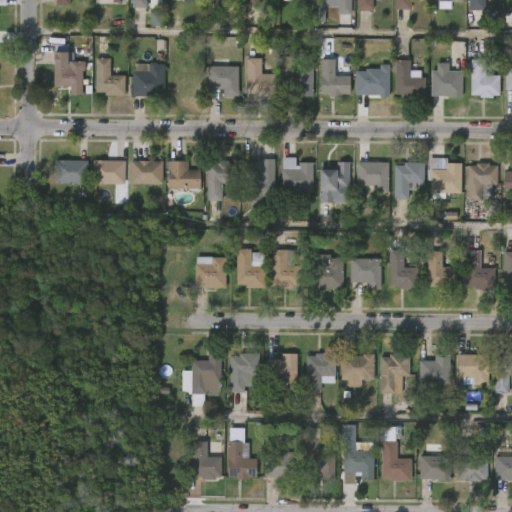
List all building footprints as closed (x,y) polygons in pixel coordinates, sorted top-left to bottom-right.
[(133,8),(131,8),(131,0),(146,0),(146,8),(133,8)] [(212,8),(206,8),(206,0),(222,0),(222,8),(212,8)] [(373,0),(373,10),(357,10),(357,0),(373,0)] [(408,0),(408,9),(391,9),(391,0),(408,0)] [(460,0),(460,2),(448,1),(448,9),(436,8),(436,0),(460,0)] [(481,11),(468,11),(468,0),(485,0),(485,11),(481,11)] [(150,27),(163,27),(164,13),(151,13),(150,27)] [(335,43),(335,76),(350,76),(349,95),(342,94),(342,97),(329,97),(329,95),(319,95),(320,42),(335,43)] [(68,45),(68,52),(74,52),(74,61),(82,61),(82,96),(74,96),(74,86),(53,86),(53,66),(50,66),(50,52),(54,52),(54,44),(68,45)] [(294,57),(294,66),(313,67),(312,97),(300,97),(300,89),(281,89),(283,57),(294,57)] [(108,66),(108,75),(123,75),(122,96),(102,95),(102,92),(92,92),(93,58),(108,58),(108,66)] [(261,59),(261,73),(275,73),(275,94),(268,94),(268,96),(255,96),(255,93),(246,93),(246,58),(261,59)] [(484,59),(484,75),(497,75),(497,95),(490,95),(490,97),(468,95),(468,59),(484,59)] [(408,60),(408,70),(418,70),(418,77),(422,77),(422,97),(402,97),(402,95),(391,94),(392,72),(388,72),(389,61),(408,60)] [(386,64),(386,97),(376,97),(376,95),(351,95),(352,71),(360,71),(360,69),(377,69),(377,64),(386,64)] [(433,97),(431,96),(431,71),(448,71),(448,64),(462,64),(462,97),(433,97)] [(164,66),(164,97),(131,96),(131,72),(134,72),(134,65),(164,66)] [(235,66),(235,96),(220,96),(220,93),(218,93),(218,102),(205,102),(204,66),(235,66)] [(511,67),(511,90),(502,90),(503,67),(511,67)] [(295,165),(298,165),(298,162),(313,163),(312,192),(300,192),(300,197),(289,197),(290,191),(280,191),(281,157),(295,158),(295,165)] [(274,159),(273,198),(263,198),(262,207),(250,207),(250,199),(240,198),(242,162),(257,162),(257,159),(274,159)] [(124,185),(92,185),(92,160),(125,161),(124,185)] [(445,160),(445,163),(459,163),(458,193),(426,192),(427,161),(445,160)] [(86,184),(54,184),(55,161),(87,161),(86,184)] [(161,184),(129,184),(130,161),(162,161),(161,184)] [(187,163),(187,170),(199,170),(199,189),(166,188),(166,161),(187,161),(187,163)] [(229,162),(229,164),(236,164),(236,184),(222,184),(221,201),(205,201),(206,163),(215,163),(215,161),(229,162)] [(406,198),(393,198),(394,164),(404,164),(404,161),(424,162),(424,182),(415,182),(415,188),(408,188),(408,198),(406,198)] [(349,163),(348,188),(352,188),(352,200),(333,200),(333,203),(317,203),(319,170),(335,170),(337,162),(349,163)] [(387,162),(387,193),(372,193),(372,186),(355,186),(356,162),(387,162)] [(495,165),(494,184),(480,184),(479,200),(464,199),(465,165),(474,166),(474,163),(495,165)] [(511,193),(501,193),(502,171),(511,171),(511,193)] [(262,266),(262,289),(242,288),(242,284),(232,284),(233,249),(248,249),(248,252),(261,253),(261,266),(262,266)] [(283,252),(283,266),(297,266),(297,286),(291,286),(291,289),(278,289),(278,286),(269,286),(269,250),(283,250),(283,252)] [(401,251),(400,267),(415,268),(415,290),(395,289),(395,286),(386,286),(386,250),(401,251)] [(439,254),(439,267),(454,267),(454,287),(422,286),(423,251),(439,251),(439,254)] [(478,254),(478,268),(491,268),(491,290),(472,290),(472,287),(462,286),(462,251),(478,251),(478,254)] [(511,289),(510,290),(510,288),(499,287),(501,251),(511,251),(511,289)] [(327,254),(327,258),(340,258),(340,289),(308,288),(308,254),(327,254)] [(223,258),(222,288),(191,287),(193,256),(223,258)] [(378,259),(377,289),(363,288),(363,282),(346,282),(346,258),(378,259)] [(221,352),(220,395),(205,393),(204,406),(192,405),(192,394),(189,394),(189,391),(181,391),(182,370),(191,370),(191,360),(208,360),(208,352),(221,352)] [(329,353),(329,355),(335,355),(334,382),(321,382),(321,391),(304,391),(305,355),(315,355),(315,352),(329,353)] [(256,354),(255,376),(241,376),(240,393),(226,393),(227,357),(235,357),(236,353),(256,354)] [(283,383),(283,391),(273,391),(273,383),(263,383),(263,359),(277,360),(277,354),(294,354),(293,383),(283,383)] [(346,385),(338,385),(338,356),(371,354),(371,380),(346,380),(346,385)] [(377,393),(377,357),(386,357),(386,354),(406,354),(406,376),(400,376),(399,394),(377,393)] [(447,355),(447,384),(437,385),(437,391),(428,391),(426,377),(416,377),(416,361),(432,361),(432,355),(447,355)] [(485,355),(485,385),(461,385),(460,378),(453,378),(453,355),(485,355)] [(496,393),(492,393),(492,358),(501,358),(501,355),(511,355),(511,375),(506,375),(506,393),(496,393)] [(241,433),(241,443),(246,443),(246,458),(254,458),(254,478),(247,478),(247,480),(233,480),(233,478),(224,478),(224,442),(226,442),(226,428),(241,428),(241,433)] [(316,435),(317,454),(332,454),(331,481),(319,481),(319,472),(300,471),(301,438),(303,438),(304,428),(317,429),(316,435)] [(218,458),(218,477),(211,477),(211,480),(188,477),(189,442),(204,442),(203,457),(218,458)] [(371,443),(370,477),(352,476),(352,484),(341,484),(341,445),(351,445),(351,442),(371,443)] [(408,459),(407,482),(388,481),(388,478),(378,478),(379,442),(393,442),(393,459),(408,459)] [(485,459),(484,481),(455,480),(456,443),(470,444),(470,459),(485,459)] [(509,452),(509,457),(511,457),(511,481),(490,480),(491,457),(497,457),(497,451),(509,452)] [(289,452),(289,455),(295,455),(295,478),(261,478),(261,454),(272,454),(272,452),(289,452)] [(448,456),(447,480),(416,479),(417,455),(448,456)]
